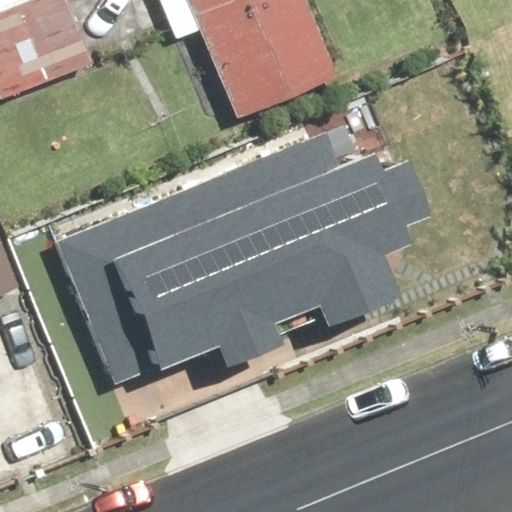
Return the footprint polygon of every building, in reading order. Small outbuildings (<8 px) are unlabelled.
[(68,0),(0,0),(0,88),(2,94),(92,57),(68,0)] [(334,69),(304,0),(162,0),(177,34),(201,24),(237,110),(334,69)] [(194,166),(129,193),(197,357),(255,334),(268,365),(437,297),(360,109),(197,175),(194,166)] [(114,209),(34,244),(100,397),(180,362),(114,209)] [(0,289),(22,280),(0,225),(0,289)]
